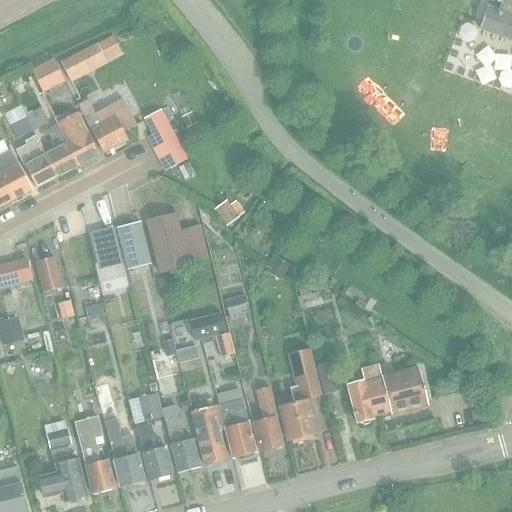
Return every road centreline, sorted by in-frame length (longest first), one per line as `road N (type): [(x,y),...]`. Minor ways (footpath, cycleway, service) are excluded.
road 1 (unclassified): [(511,314),(296,155),(181,0)]
road 2 (residential): [(233,511),(511,440)]
road 3 (residential): [(0,233),(145,159)]
